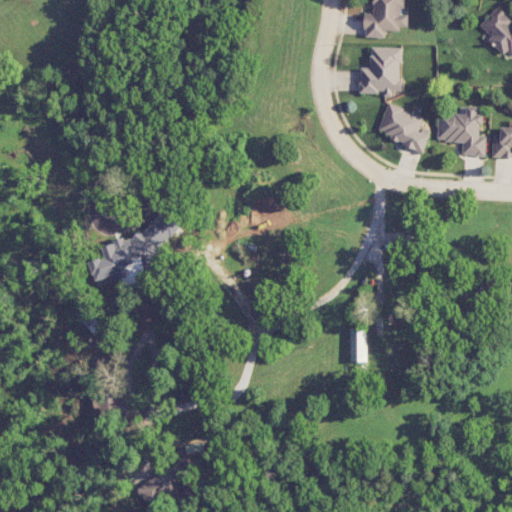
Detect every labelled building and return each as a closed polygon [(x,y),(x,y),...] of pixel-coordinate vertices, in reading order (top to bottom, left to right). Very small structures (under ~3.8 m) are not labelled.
[(404,0),(374,0),(374,13),(366,13),(365,37),(386,38),(386,30),(401,31),(401,26),(409,26),(409,14),(404,14),(404,0)] [(481,25),(492,36),(490,38),(511,60),(511,59),(511,17),(499,6),(481,25)] [(403,48),(372,47),(372,68),(361,67),(360,92),(385,93),(402,94),(403,48)] [(425,150),(431,132),(420,128),(424,116),(388,104),(378,134),(425,150)] [(487,155),(487,136),(480,136),(481,106),(467,106),(467,113),(439,112),(438,140),(463,141),(463,154),(487,155)] [(493,155),(511,155),(511,125),(502,126),(501,134),(494,134),(493,155)] [(367,361),(367,330),(351,330),(351,361),(367,361)] [(172,492),(172,476),(149,477),(150,494),(172,492)]
